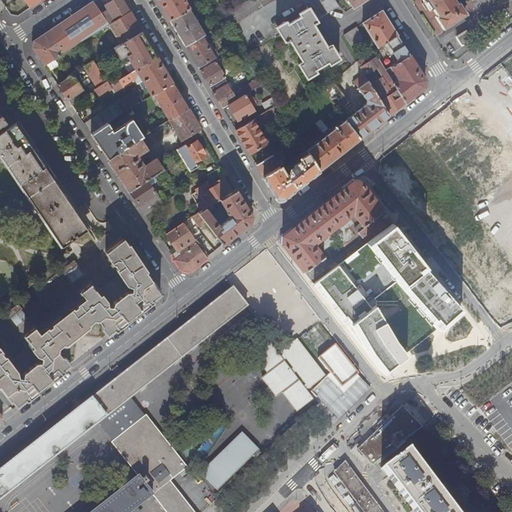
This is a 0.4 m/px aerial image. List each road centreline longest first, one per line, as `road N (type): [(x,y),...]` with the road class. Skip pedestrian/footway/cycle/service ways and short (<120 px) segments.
road 1 (residential): [(8,40),(183,299)]
road 2 (residential): [(273,225),(139,0)]
road 3 (residential): [(355,162),(505,342)]
road 4 (residential): [(0,441),(183,299)]
road 5 (residential): [(385,394),(261,234)]
road 6 (residential): [(355,162),(449,86)]
